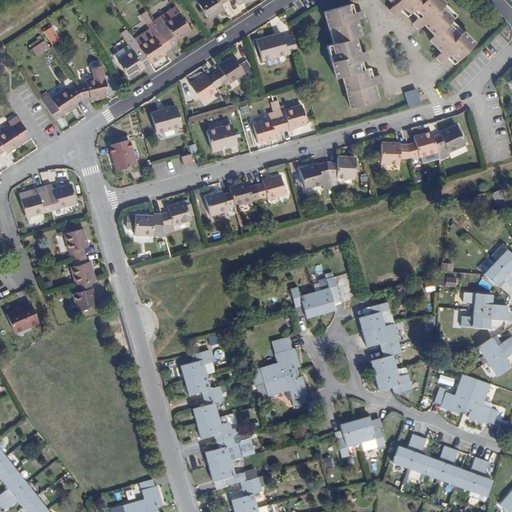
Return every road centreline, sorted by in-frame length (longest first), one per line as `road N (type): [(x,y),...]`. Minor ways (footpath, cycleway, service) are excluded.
road 1 (residential): [(469,91),(438,109),(101,204)]
road 2 (residential): [(74,137),(286,0)]
road 3 (residential): [(189,511),(138,329)]
road 4 (residential): [(511,451),(354,386)]
road 5 (residential): [(354,386),(347,341),(320,341),(327,387),(350,390)]
road 6 (residential): [(138,329),(101,204)]
